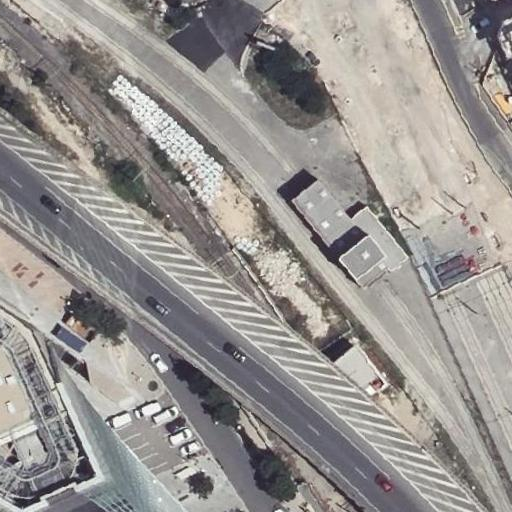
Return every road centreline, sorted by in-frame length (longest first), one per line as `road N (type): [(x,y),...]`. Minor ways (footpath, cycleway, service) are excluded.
road 1 (motorway): [(401,511),(0,164)]
road 2 (residential): [(252,486),(138,320),(0,190)]
road 3 (tertiary): [(438,0),(511,169)]
